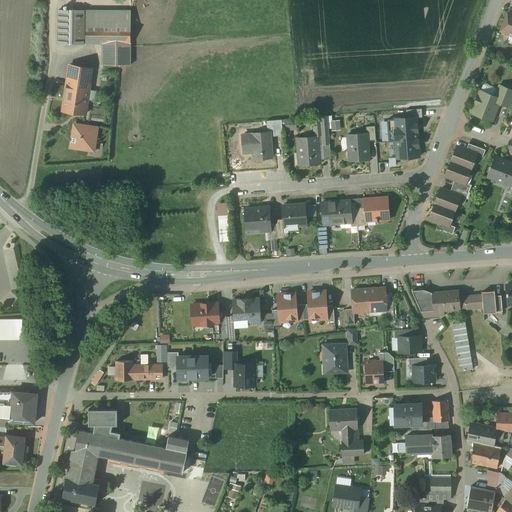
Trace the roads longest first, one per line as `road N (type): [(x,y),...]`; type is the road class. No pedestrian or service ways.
road 1 (residential): [(452,394),(61,399)]
road 2 (tertiary): [(92,258),(215,275),(404,261)]
road 3 (residential): [(427,176),(233,186)]
road 4 (residential): [(92,258),(61,399)]
road 5 (residential): [(449,122),(496,0)]
